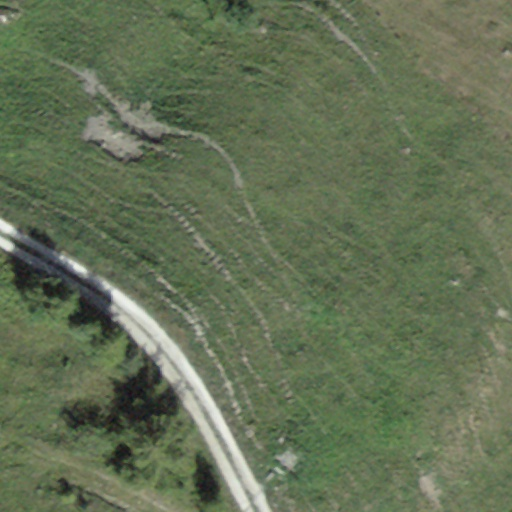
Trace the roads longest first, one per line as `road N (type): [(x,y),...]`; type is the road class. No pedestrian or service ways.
road 1 (track): [(257,511),(141,323),(0,240)]
road 2 (track): [(0,427),(102,487),(176,511)]
